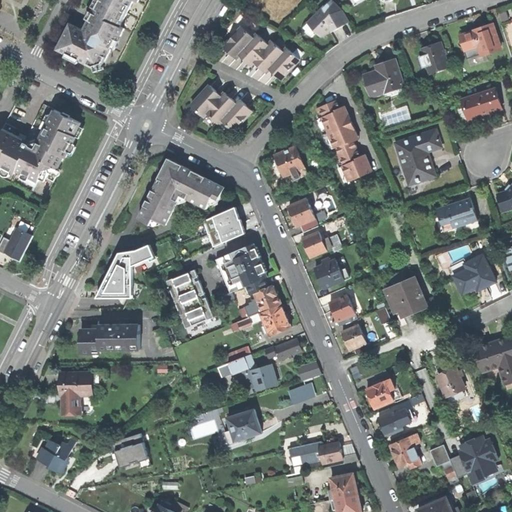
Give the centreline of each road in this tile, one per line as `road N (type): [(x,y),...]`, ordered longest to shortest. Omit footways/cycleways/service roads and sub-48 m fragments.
road 1 (residential): [(246,169),(397,511)]
road 2 (residential): [(246,169),(328,64),(384,30),(481,0)]
road 3 (residential): [(53,310),(147,125)]
road 4 (residential): [(147,125),(213,0)]
road 5 (residential): [(147,125),(26,62)]
